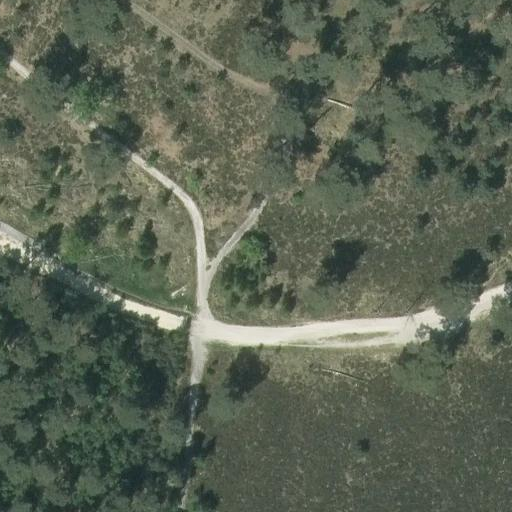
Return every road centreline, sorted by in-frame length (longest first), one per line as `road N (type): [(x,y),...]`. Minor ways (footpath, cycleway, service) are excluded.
road 1 (unknown): [(511,277),(411,312),(219,314),(169,307),(0,226)]
road 2 (track): [(0,46),(188,201),(203,278),(197,331)]
road 3 (track): [(197,331),(276,335),(416,324),(511,293)]
road 4 (track): [(0,245),(197,331)]
road 5 (track): [(177,511),(197,331)]
